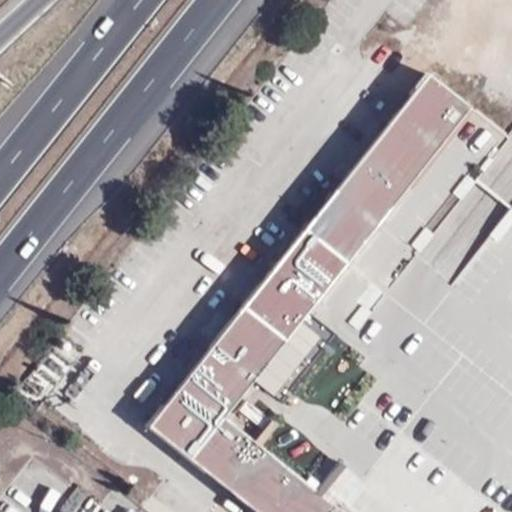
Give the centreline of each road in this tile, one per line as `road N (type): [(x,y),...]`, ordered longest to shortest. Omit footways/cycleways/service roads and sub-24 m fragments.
road 1 (motorway): [(0,269),(215,0)]
road 2 (motorway): [(142,0),(0,179)]
